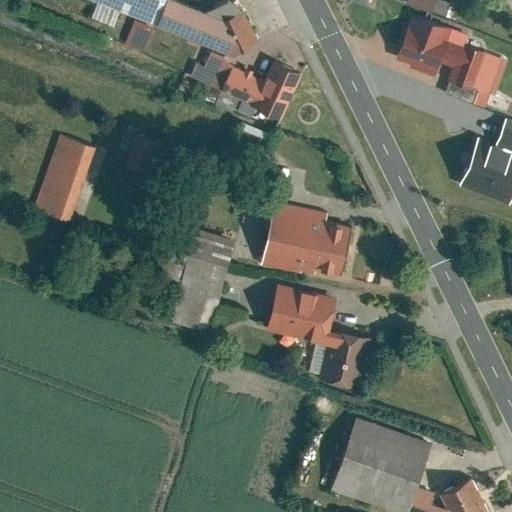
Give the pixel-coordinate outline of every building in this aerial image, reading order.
[(173,0),(116,0),(166,20),(173,0)] [(250,11),(239,16),(199,0),(178,0),(170,20),(240,48),(243,48),(264,38),(250,11)] [(484,40),(412,13),(393,62),(465,89),(484,40)] [(159,26),(140,18),(130,40),(148,48),(159,26)] [(199,60),(193,73),(225,88),(237,64),(239,59),(216,48),(208,64),(199,60)] [(237,64),(225,88),(285,116),(307,70),(281,58),(270,80),(237,64)] [(101,146),(65,133),(40,203),(76,216),(101,146)] [(511,150),(475,138),(461,180),(511,197),(511,150)] [(331,206),(278,195),(265,260),(317,270),(319,261),(344,266),(353,221),(329,216),(331,206)] [(201,226),(196,253),(232,261),(238,234),(201,226)] [(166,246),(161,270),(190,277),(196,253),(166,246)] [(232,261),(196,253),(190,277),(180,322),(217,330),(232,261)] [(343,294),(282,280),(272,323),(334,336),(338,319),(343,294)] [(338,319),(334,336),(326,373),(365,381),(377,328),(338,319)] [(435,443),(361,418),(337,485),(412,511),(421,483),(435,443)] [(449,488),(451,493),(421,483),(412,511),(414,511),(494,511),(480,475),(449,488)]
